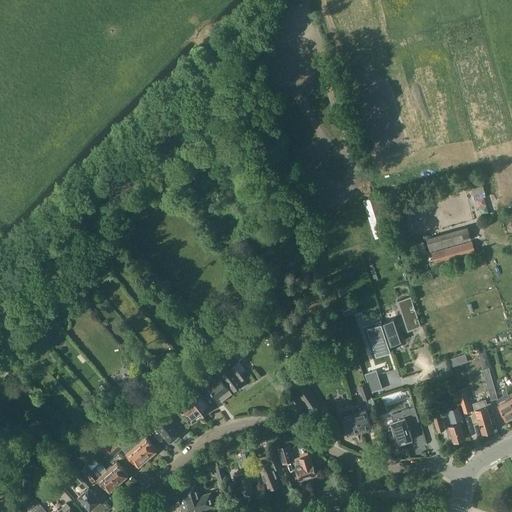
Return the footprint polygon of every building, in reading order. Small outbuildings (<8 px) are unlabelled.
[(320,68),(340,129),(352,125),(332,64),(320,68)] [(363,200),(370,222),(375,239),(389,234),(378,196),(363,200)] [(427,239),(426,239),(427,240),(430,251),(472,239),(469,227),(468,227),(427,239)] [(458,256),(475,251),(472,241),(455,246),(432,252),(435,264),(458,257),(458,256)] [(411,296),(398,300),(408,331),(421,326),(411,296)] [(40,315),(47,322),(52,318),(45,311),(40,315)] [(393,318),(383,322),(384,323),(391,343),(391,345),(401,341),(393,318)] [(381,323),(367,327),(373,346),(369,348),(371,352),(375,350),(376,356),(391,351),(389,344),(391,343),(384,323),(382,323),(381,320),(380,320),(381,323)] [(218,355),(212,359),(225,376),(225,375),(231,382),(227,385),(231,390),(234,388),(235,389),(238,387),(237,385),(245,380),(234,365),(243,357),(238,350),(223,362),(218,355)] [(54,362),(59,357),(55,353),(50,357),(54,362)] [(490,365),(486,353),(478,354),(482,367),(490,365)] [(212,360),(217,366),(225,376),(221,379),(221,377),(210,386),(221,400),(232,392),(231,391),(231,390),(227,385),(231,382),(225,375),(225,376),(212,359),(212,360)] [(0,365),(0,375),(2,378),(8,373),(2,366),(1,367),(0,365)] [(187,367),(183,370),(189,378),(193,375),(192,374),(191,373),(187,367)] [(498,398),(489,368),(483,370),(491,400),(498,398)] [(198,370),(193,374),(201,384),(206,380),(203,377),(198,370)] [(377,370),(365,374),(367,380),(379,376),(377,370)] [(193,375),(189,378),(195,387),(200,383),(193,375)] [(366,384),(359,386),(364,399),(371,397),(366,384)] [(307,385),(297,391),(303,400),(309,408),(318,402),(307,385)] [(192,389),(184,395),(201,417),(207,413),(206,411),(210,408),(200,396),(201,395),(197,389),(193,391),(192,389)] [(504,395),(497,399),(497,400),(499,405),(506,419),(511,415),(511,400),(509,396),(509,395),(506,389),(502,391),(504,395)] [(164,390),(159,394),(164,400),(171,407),(176,403),(169,395),(164,390)] [(463,413),(472,411),(466,390),(457,393),(463,413)] [(303,400),(297,391),(287,398),(295,410),(305,404),(308,409),(309,408),(303,400)] [(201,417),(184,395),(184,396),(186,398),(179,404),(182,409),(180,411),(190,424),(193,421),(195,422),(201,417)] [(145,413),(139,419),(143,424),(149,430),(149,431),(155,426),(170,443),(182,433),(165,413),(168,410),(160,400),(152,407),(158,414),(151,419),(145,413)] [(482,433),(494,430),(486,400),(478,402),(482,416),(478,417),(482,433)] [(360,429),(352,407),(352,405),(337,410),(342,425),(345,423),(346,425),(345,425),(346,428),(347,427),(349,433),(356,431),(356,433),(361,432),(360,429)] [(360,429),(371,426),(366,409),(360,411),(358,405),(352,407),(360,429)] [(419,421),(415,406),(391,414),(393,421),(390,422),(392,429),(388,430),(391,439),(395,438),(397,444),(398,444),(399,447),(406,445),(405,442),(412,439),(408,425),(419,421)] [(465,438),(462,426),(457,409),(450,411),(453,422),(455,421),(456,424),(449,426),(453,441),(465,438)] [(442,417),(440,412),(432,414),(437,432),(445,430),(441,418),(442,417)] [(59,431),(50,421),(44,427),(53,436),(59,431)] [(140,430),(130,438),(149,459),(154,455),(154,453),(157,450),(153,446),(154,445),(144,434),(149,430),(143,424),(138,428),(140,430)] [(1,433),(4,436),(2,437),(8,445),(15,439),(9,432),(8,433),(6,429),(1,433)] [(104,435),(96,442),(106,454),(109,451),(114,456),(119,452),(112,444),(104,435)] [(130,438),(122,445),(123,448),(122,449),(132,460),(133,460),(138,466),(141,463),(143,464),(149,459),(130,438)] [(117,440),(112,444),(119,452),(122,449),(123,448),(122,445),(121,445),(117,440)] [(281,447),(277,448),(282,465),(295,461),(290,444),(282,446),(281,447)] [(274,486),(279,483),(276,476),(277,476),(274,468),(280,466),(273,448),(265,451),(269,462),(259,466),(268,488),(269,488),(271,488),(273,487),(274,486)] [(236,480),(241,496),(252,493),(250,485),(251,485),(250,481),(256,479),(249,452),(242,454),(247,471),(241,473),(243,478),(236,480)] [(316,474),(310,456),(300,459),(301,465),(295,467),(299,479),(316,474)] [(117,461),(107,469),(118,482),(119,483),(125,478),(124,476),(127,474),(123,468),(117,461)] [(214,462),(221,490),(228,488),(221,461),(214,462)] [(86,464),(81,469),(92,481),(97,477),(97,478),(103,485),(108,491),(111,488),(113,488),(119,483),(118,482),(107,469),(107,470),(100,462),(99,463),(91,470),(87,465),(86,464)] [(80,470),(75,475),(87,487),(92,483),(80,470)] [(31,478),(25,472),(20,476),(26,483),(31,478)] [(64,490),(55,479),(47,486),(57,497),(64,490)] [(191,511),(214,506),(210,493),(199,496),(194,481),(188,483),(188,485),(183,487),(184,492),(177,494),(180,502),(183,501),(186,511),(191,511)] [(84,502),(90,509),(99,500),(89,488),(79,496),(80,497),(79,499),(83,503),(84,502)] [(37,511),(46,511),(34,498),(27,505),(32,511),(35,508),(37,511)] [(59,510),(60,511),(74,511),(66,503),(59,510)]
